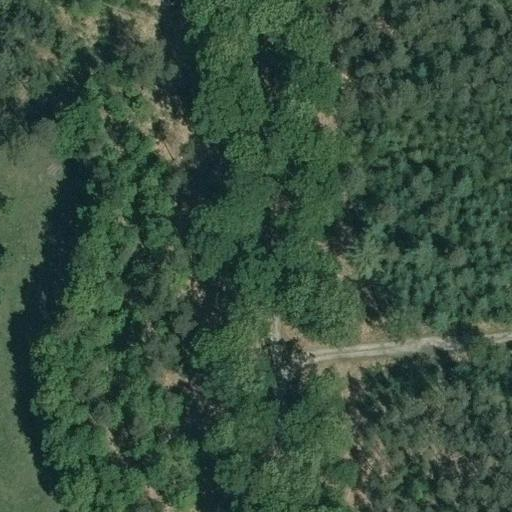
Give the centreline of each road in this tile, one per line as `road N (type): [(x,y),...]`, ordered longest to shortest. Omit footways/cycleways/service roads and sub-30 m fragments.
road 1 (track): [(250,0),(287,511)]
road 2 (track): [(511,342),(277,366)]
